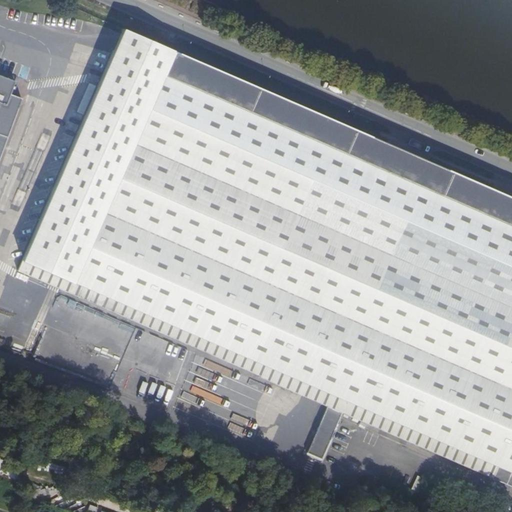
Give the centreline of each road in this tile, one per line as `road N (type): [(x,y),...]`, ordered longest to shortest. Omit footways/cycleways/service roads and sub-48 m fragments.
road 1 (unclassified): [(118,0),(511,172)]
road 2 (unknown): [(0,297),(210,383)]
road 3 (unknown): [(0,54),(31,65),(39,78),(0,211)]
